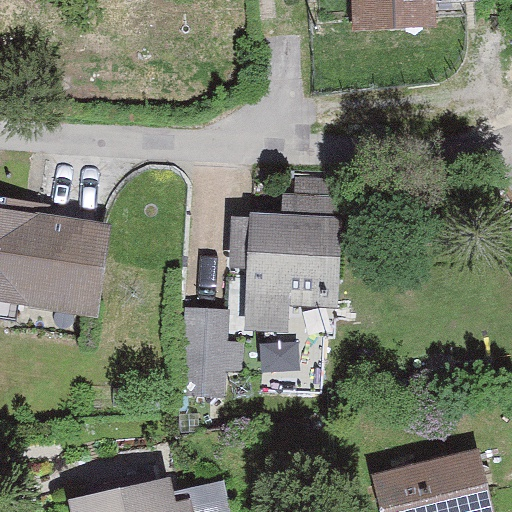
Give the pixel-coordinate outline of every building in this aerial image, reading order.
[(370,0),(370,29),(474,30),(474,0),(370,0)] [(0,217),(0,315),(108,333),(123,237),(0,217)] [(196,322),(192,413),(256,415),(259,343),(352,347),(357,224),(255,220),(251,325),(196,322)] [(374,478),(382,511),(494,511),(480,452),(374,478)] [(72,505),(74,511),(179,511),(171,481),(72,505)]
